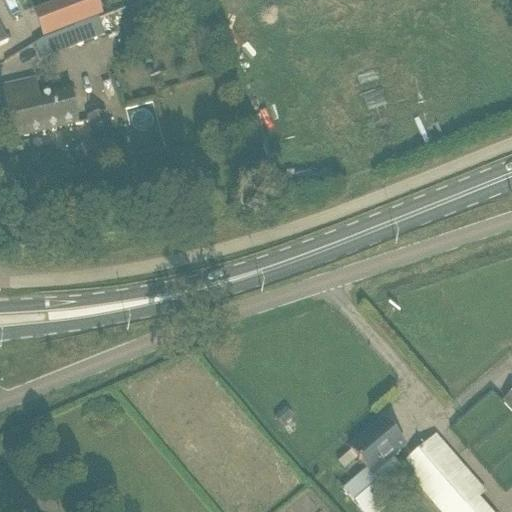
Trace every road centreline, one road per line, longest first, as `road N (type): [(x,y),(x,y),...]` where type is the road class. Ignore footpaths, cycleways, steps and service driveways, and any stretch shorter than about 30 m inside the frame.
road 1 (unclassified): [(0,405),(190,328),(511,219)]
road 2 (unclassified): [(511,144),(246,244),(155,268),(0,282)]
road 3 (primary): [(103,308),(288,261),(511,174)]
